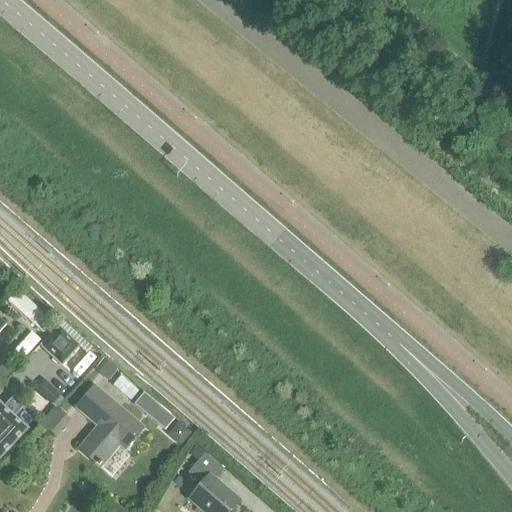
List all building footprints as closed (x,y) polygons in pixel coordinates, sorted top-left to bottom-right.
[(18,293),(8,303),(41,333),(51,321),(18,293)] [(60,367),(78,348),(59,331),(42,350),(60,367)] [(30,334),(10,356),(19,364),(39,342),(30,334)] [(108,379),(116,369),(103,359),(96,369),(108,379)] [(52,404),(61,394),(46,379),(36,389),(52,404)] [(142,430),(93,389),(76,409),(99,428),(79,451),(99,468),(119,445),(125,450),(142,430)] [(143,395),(134,405),(164,431),(173,420),(143,395)] [(0,458),(25,431),(0,407),(0,458)] [(42,424),(56,436),(70,419),(56,408),(42,424)] [(198,446),(193,452),(201,458),(204,455),(206,453),(198,446)] [(223,471),(204,455),(201,458),(188,474),(201,485),(189,500),(202,511),(230,511),(239,503),(214,482),(223,471)]
